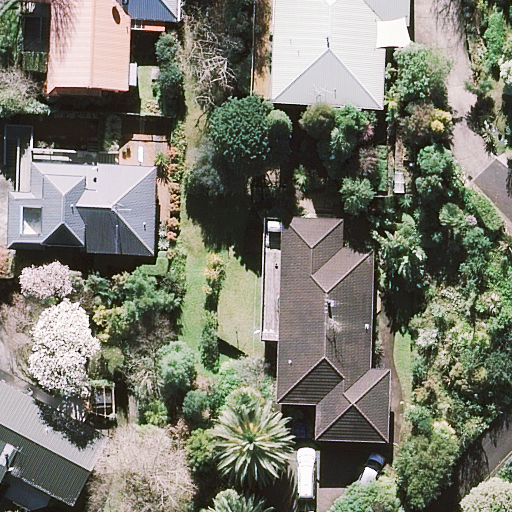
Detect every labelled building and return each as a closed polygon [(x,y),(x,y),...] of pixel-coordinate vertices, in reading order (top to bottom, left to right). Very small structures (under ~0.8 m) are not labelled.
[(178,22),(178,0),(18,0),(19,6),(50,6),(47,89),(126,92),(129,21),(178,22)] [(259,0),(258,33),(274,34),(273,71),(257,70),(255,105),(379,110),(381,48),(405,49),(407,0),(259,0)] [(153,169),(34,167),(33,201),(10,200),(9,245),(86,247),(86,255),(151,256),(153,169)] [(341,225),(269,221),(266,302),(264,341),(278,342),(275,403),(315,405),(313,441),(386,444),(388,375),(367,374),(372,254),(339,252),(341,225)] [(107,439),(0,381),(0,511),(5,511),(0,509),(0,485),(6,474),(70,508),(107,439)]
